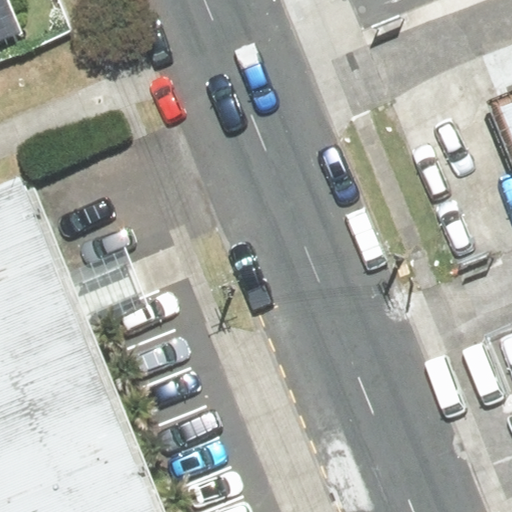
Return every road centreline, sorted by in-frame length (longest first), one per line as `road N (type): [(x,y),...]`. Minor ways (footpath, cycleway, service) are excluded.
road 1 (unclassified): [(413,511),(203,0)]
road 2 (unknown): [(347,352),(511,285)]
